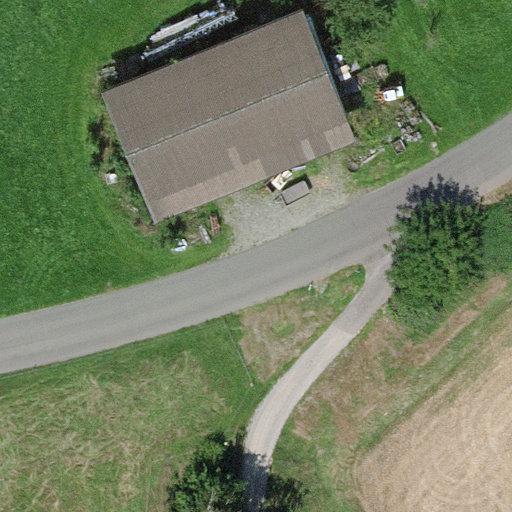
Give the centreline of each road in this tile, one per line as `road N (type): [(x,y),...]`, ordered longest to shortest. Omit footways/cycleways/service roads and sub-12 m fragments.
road 1 (unclassified): [(511,150),(392,223),(230,288),(0,344)]
road 2 (track): [(250,511),(253,474),(271,433),(511,164)]
